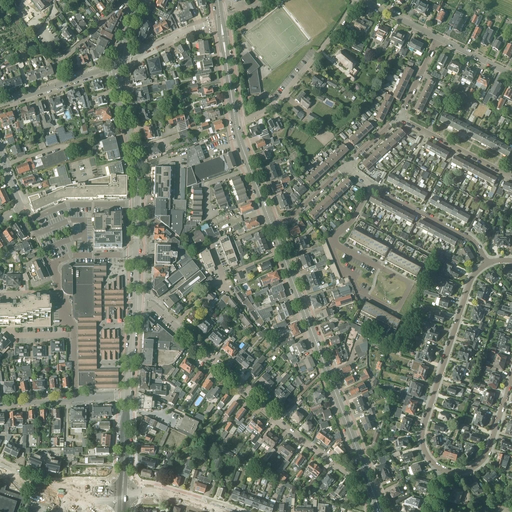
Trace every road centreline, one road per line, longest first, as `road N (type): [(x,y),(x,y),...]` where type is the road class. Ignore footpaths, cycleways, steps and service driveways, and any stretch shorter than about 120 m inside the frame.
road 1 (secondary): [(372,491),(281,251)]
road 2 (residential): [(51,267),(43,250),(84,233),(84,220),(37,234),(30,220),(67,204),(137,205)]
road 3 (residential): [(485,261),(471,278),(420,435),(430,462),(446,470)]
road 4 (residential): [(343,472),(174,324)]
road 5 (residential): [(355,0),(281,97),(235,124)]
road 6 (residential): [(332,242),(356,288),(396,311),(411,282),(381,266)]
road 7 (residential): [(485,261),(475,242),(369,186)]
road 8 (tertiary): [(137,205),(117,68)]
road 9 (primary): [(124,487),(49,484),(0,464)]
road 10 (residential): [(446,470),(466,473),(484,457),(511,379)]
road 11 (residential): [(400,117),(511,176)]
